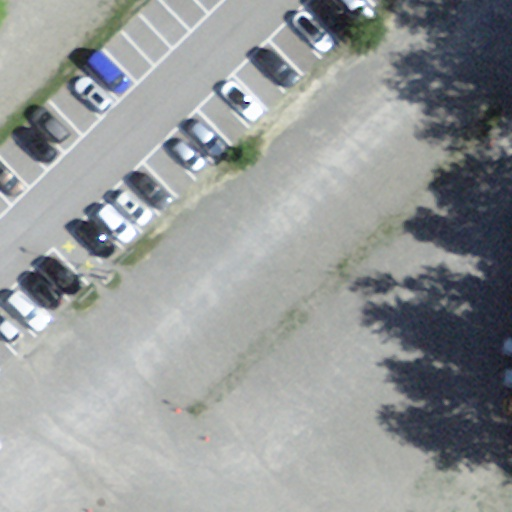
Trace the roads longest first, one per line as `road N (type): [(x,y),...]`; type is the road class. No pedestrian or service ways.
road 1 (unknown): [(511,208),(463,292),(356,435)]
road 2 (track): [(99,387),(246,511)]
